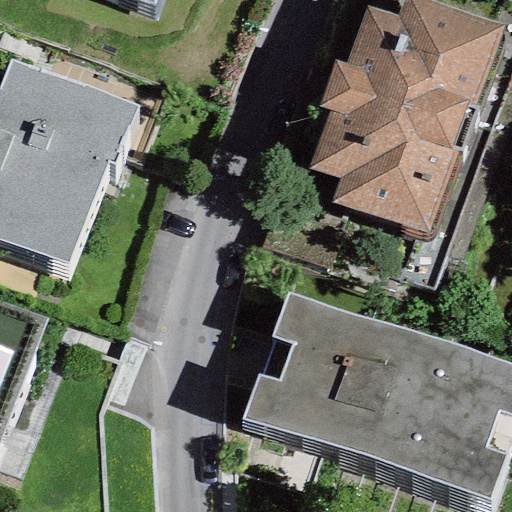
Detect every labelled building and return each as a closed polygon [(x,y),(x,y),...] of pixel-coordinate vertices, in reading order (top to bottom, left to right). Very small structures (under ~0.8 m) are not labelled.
[(501,14),(457,0),(398,0),(396,8),(370,0),(367,0),(349,55),(335,50),(320,96),(328,99),(308,160),(337,169),(330,193),(429,225),(455,144),(462,146),(477,100),(473,99),(501,14)] [(136,95),(9,50),(0,74),(0,231),(67,256),(104,152),(114,155),(136,95)] [(369,313),(287,283),(269,327),(275,327),(262,368),(257,365),(241,410),(315,431),(358,437),(488,482),(504,438),(488,434),(499,396),(511,400),(511,352),(414,317),(369,313)] [(0,425),(44,310),(0,293),(0,425)] [(433,477),(431,502),(488,508),(491,483),(433,477)]
